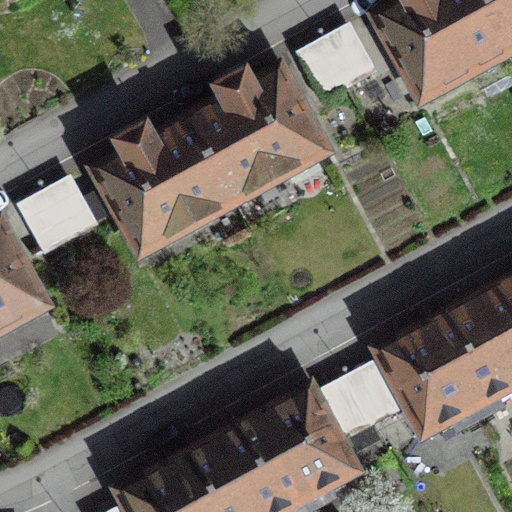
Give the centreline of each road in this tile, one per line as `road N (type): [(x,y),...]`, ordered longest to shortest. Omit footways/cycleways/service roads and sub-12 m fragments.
road 1 (residential): [(511,220),(0,492)]
road 2 (residential): [(0,165),(301,0)]
